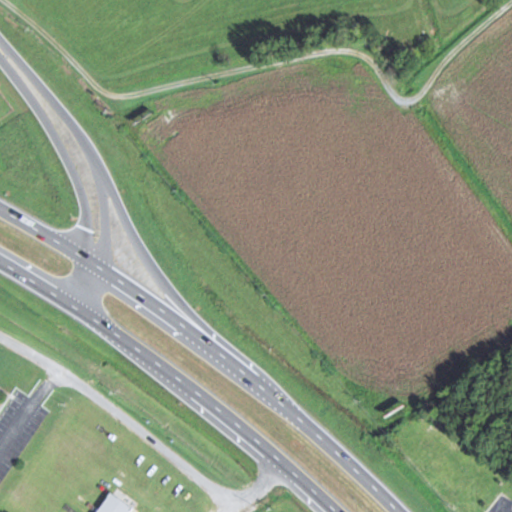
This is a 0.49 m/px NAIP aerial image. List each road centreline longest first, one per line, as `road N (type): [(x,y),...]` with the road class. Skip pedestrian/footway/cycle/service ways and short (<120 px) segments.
road 1 (trunk): [(404,511),(290,405),(91,261)]
road 2 (trunk): [(75,305),(243,426),(341,511)]
road 3 (residential): [(234,505),(0,335)]
road 4 (tertiary): [(75,305),(93,244),(88,177),(59,116),(0,48)]
road 5 (trunk): [(192,329),(143,263),(73,125),(59,116)]
